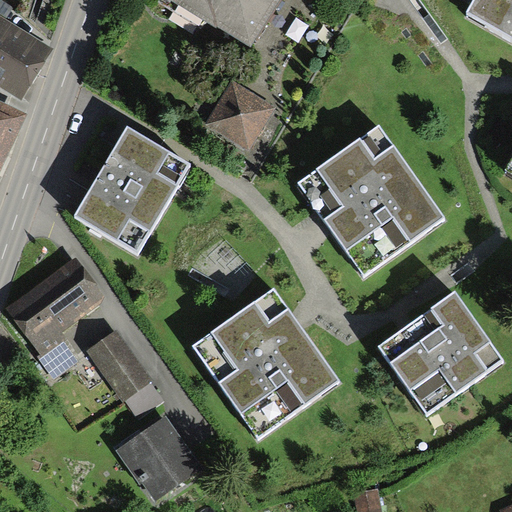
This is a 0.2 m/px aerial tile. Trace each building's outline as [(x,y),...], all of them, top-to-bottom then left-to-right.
[(0,0),(0,16),(5,20),(13,8),(0,0)] [(173,0),(251,47),(279,0),(173,0)] [(511,0),(474,0),(467,13),(511,38),(511,0)] [(0,16),(0,87),(22,101),(39,73),(53,49),(5,20),(0,16)] [(232,81),(205,123),(249,150),(275,108),(232,81)] [(0,174),(29,114),(0,100),(0,174)] [(379,127),(299,184),(328,225),(365,276),(445,219),(379,127)] [(103,170),(75,217),(138,255),(191,166),(128,128),(103,170)] [(76,259),(7,310),(41,355),(42,358),(65,342),(67,340),(62,332),(83,317),(107,300),(76,259)] [(274,289),(193,345),(259,439),(340,382),(296,320),(274,289)] [(418,319),(378,347),(426,415),(504,361),(456,292),(418,319)] [(117,331),(87,352),(123,403),(126,401),(152,383),(153,381),(117,331)] [(79,361),(65,342),(42,358),(41,355),(38,357),(55,379),(79,361)] [(139,419),(164,401),(152,383),(126,401),(139,419)] [(166,416),(117,450),(141,485),(144,484),(156,502),(203,470),(183,442),(166,416)] [(381,511),(377,488),(355,492),(358,511),(381,511)]
